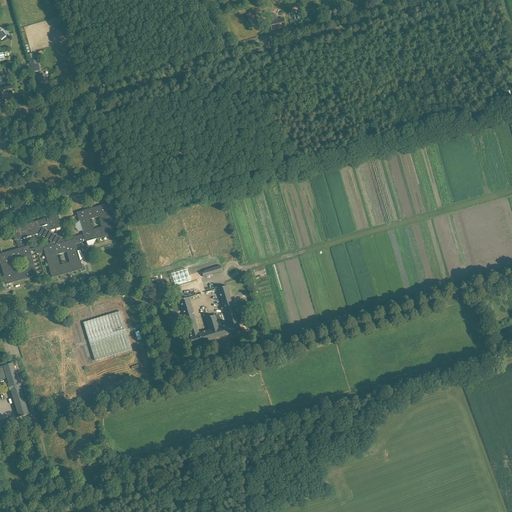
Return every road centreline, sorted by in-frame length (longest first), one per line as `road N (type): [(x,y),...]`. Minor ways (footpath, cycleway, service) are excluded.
road 1 (track): [(511,108),(121,215)]
road 2 (residential): [(169,385),(511,278)]
road 3 (unclassified): [(0,115),(231,50)]
road 4 (unclassified): [(231,50),(407,0)]
road 5 (residential): [(0,438),(169,385)]
road 6 (residential): [(0,315),(137,275)]
